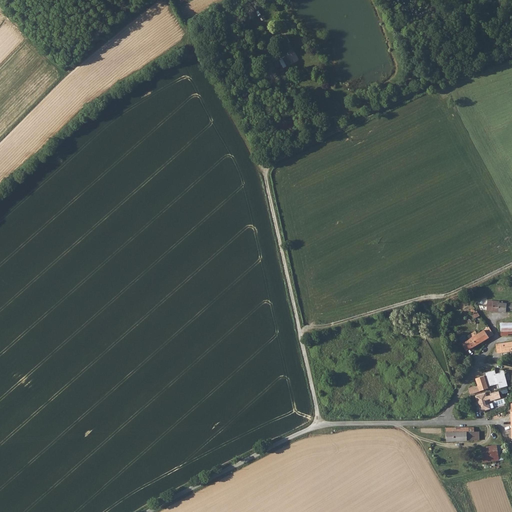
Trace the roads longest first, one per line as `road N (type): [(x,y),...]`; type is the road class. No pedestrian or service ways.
road 1 (unclassified): [(321,424),(262,167),(329,135)]
road 2 (track): [(329,135),(427,86),(511,58)]
road 3 (unclassified): [(151,511),(321,424)]
